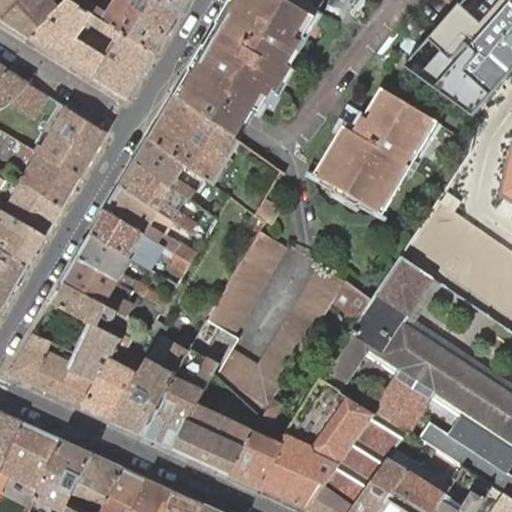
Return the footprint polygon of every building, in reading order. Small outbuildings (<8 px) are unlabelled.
[(0,0),(0,19),(3,21),(24,0),(0,0)] [(53,0),(24,0),(3,21),(29,38),(61,8),(55,2),(53,0)] [(68,0),(61,8),(29,38),(64,60),(127,100),(155,54),(68,0)] [(116,0),(108,14),(96,7),(96,6),(87,1),(87,0),(68,0),(155,54),(182,8),(168,0),(116,0)] [(168,0),(182,8),(187,0),(168,0)] [(305,10),(288,0),(232,0),(226,10),(218,23),(218,25),(205,47),(204,47),(193,67),(252,108),(259,111),(272,88),(277,91),(291,67),(287,65),(315,17),(305,10)] [(288,0),(305,10),(308,5),(302,0),(288,0)] [(511,0),(459,0),(401,65),(476,118),(511,76),(511,0)] [(244,123),(252,108),(193,67),(182,84),(175,96),(234,138),(244,123)] [(0,109),(5,107),(11,102),(28,83),(7,70),(0,78),(0,109)] [(48,96),(28,83),(11,102),(35,117),(48,96)] [(441,124),(385,88),(357,133),(346,125),(316,173),(384,215),(441,124)] [(240,142),(234,138),(175,96),(149,139),(204,179),(214,186),(240,142)] [(107,134),(66,108),(42,147),(24,136),(20,142),(24,144),(81,178),(107,134)] [(149,139),(135,163),(185,198),(210,215),(217,205),(196,192),(204,179),(149,139)] [(10,166),(6,173),(22,183),(64,208),(81,178),(24,144),(19,152),(34,161),(25,175),(10,166)] [(135,163),(121,187),(172,220),(191,233),(197,224),(177,211),(185,198),(135,163)] [(0,194),(0,193),(0,210),(46,237),(64,208),(22,183),(12,200),(0,194)] [(121,187),(106,211),(175,254),(184,260),(190,264),(196,254),(164,234),(172,220),(121,187)] [(461,202),(445,192),(401,256),(511,331),(511,251),(454,212),(461,202)] [(279,208),(264,200),(259,208),(255,216),(265,222),(270,225),(279,208)] [(253,205),(250,212),(255,216),(259,208),(253,205)] [(0,249),(29,266),(46,237),(0,210),(0,249)] [(106,211),(92,235),(131,258),(142,265),(148,269),(158,251),(172,258),(175,254),(106,211)] [(284,247),(259,233),(207,321),(233,335),(284,247)] [(92,235),(78,259),(117,281),(135,291),(144,296),(147,290),(132,281),(133,279),(122,273),(131,258),(92,235)] [(0,314),(29,266),(0,249),(0,314)] [(184,260),(175,254),(172,258),(182,264),(184,260)] [(511,392),(405,323),(434,279),(425,272),(401,256),(372,300),(359,321),(320,379),(341,392),(366,356),(400,377),(375,414),(374,415),(308,510),(312,511),(352,511),(389,459),(408,433),(408,432),(432,399),(511,451),(511,392)] [(122,273),(133,279),(142,265),(131,258),(122,273)] [(117,281),(78,259),(64,283),(118,312),(127,317),(132,307),(127,304),(135,291),(117,281)] [(274,400),(333,304),(346,283),(320,267),(258,367),(233,350),(218,376),(268,409),(274,400)] [(439,282),(434,279),(405,323),(511,392),(511,383),(414,319),(439,282)] [(359,321),(372,300),(346,282),(346,283),(333,304),(359,321)] [(64,283),(52,303),(79,317),(96,326),(107,332),(118,312),(64,283)] [(151,292),(148,298),(158,304),(164,307),(168,302),(151,292)] [(164,307),(158,304),(156,307),(158,311),(161,313),(164,307)] [(140,375),(113,421),(142,434),(190,351),(164,337),(172,324),(159,317),(151,331),(162,335),(147,363),(140,375)] [(107,332),(96,326),(80,358),(74,368),(71,375),(95,385),(110,361),(122,340),(117,338),(107,332)] [(52,344),(33,334),(9,374),(83,407),(95,385),(71,375),(74,368),(47,352),(52,344)] [(95,385),(83,407),(113,421),(140,375),(147,363),(125,352),(133,340),(125,335),(122,340),(110,361),(95,385)] [(190,351),(142,434),(175,449),(199,404),(215,374),(219,366),(190,351)] [(263,490),(308,510),(374,415),(364,409),(359,417),(351,412),(356,404),(340,394),(341,392),(320,379),(285,437),(287,437),(263,490)] [(230,474),(263,490),(287,437),(285,437),(280,438),(279,441),(266,435),(284,406),(274,400),(268,409),(262,418),(246,444),(230,474)] [(175,449),(230,474),(246,444),(262,418),(258,413),(249,427),(199,404),(175,449)] [(0,412),(0,470),(23,423),(0,412)] [(62,440),(23,423),(0,470),(0,494),(1,495),(9,478),(39,493),(62,440)] [(93,455),(62,440),(39,493),(29,511),(64,511),(77,484),(93,455)] [(100,511),(123,468),(93,455),(77,484),(64,511),(100,511)] [(352,511),(385,511),(409,472),(389,459),(352,511)] [(436,511),(463,469),(453,463),(438,490),(414,475),(420,465),(415,462),(409,472),(385,511),(436,511)] [(133,511),(149,480),(123,468),(100,511),(122,511),(123,511),(124,511),(133,511)] [(476,511),(492,487),(463,469),(436,511),(476,511)] [(166,511),(175,492),(149,480),(133,511),(166,511)] [(199,511),(203,504),(175,492),(166,511),(199,511)] [(511,511),(511,500),(504,494),(492,511),(511,511)]
